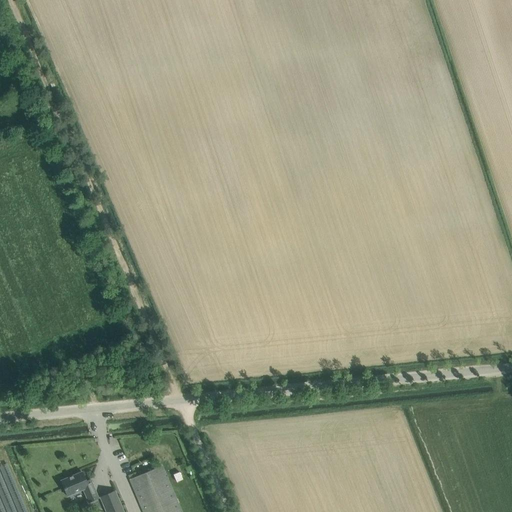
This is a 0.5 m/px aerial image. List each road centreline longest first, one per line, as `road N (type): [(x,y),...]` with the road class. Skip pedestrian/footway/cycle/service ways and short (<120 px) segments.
road 1 (track): [(226,511),(9,0)]
road 2 (unclassified): [(0,420),(511,368)]
